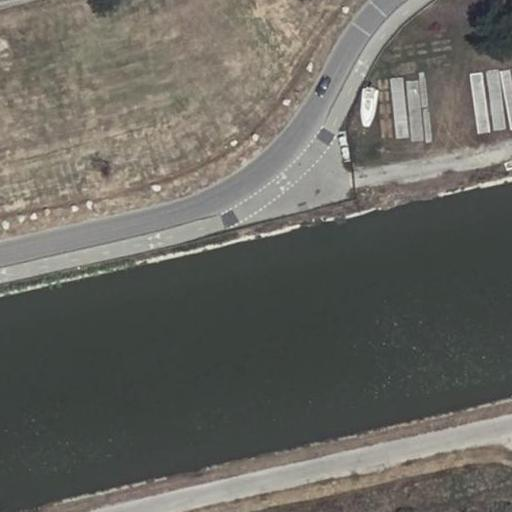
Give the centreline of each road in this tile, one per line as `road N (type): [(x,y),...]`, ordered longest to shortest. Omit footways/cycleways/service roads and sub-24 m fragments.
road 1 (unclassified): [(0,252),(197,207),(247,179),(291,142),(387,0)]
road 2 (unclassified): [(511,424),(130,511)]
